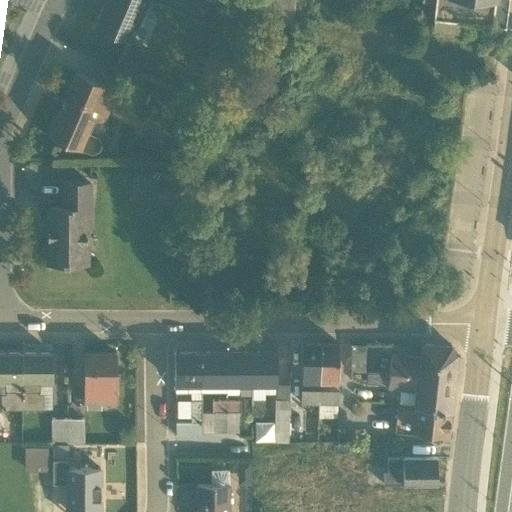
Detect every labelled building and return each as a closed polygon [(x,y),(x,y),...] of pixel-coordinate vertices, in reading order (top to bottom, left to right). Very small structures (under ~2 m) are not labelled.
[(148,0),(104,0),(93,27),(130,43),(120,65),(139,73),(148,50),(131,42),(148,0)] [(202,18),(209,0),(207,0),(164,0),(164,2),(202,18)] [(293,0),(246,0),(244,18),(291,24),(293,0)] [(504,26),(506,0),(421,0),(419,16),(433,17),(431,31),(462,35),(463,21),(504,26)] [(117,91),(76,73),(56,118),(54,117),(46,136),(81,151),(81,150),(89,154),(91,154),(92,154),(93,154),(95,153),(96,152),(98,151),(99,149),(99,148),(100,146),(100,145),(100,143),(99,141),(99,140),(98,139),(97,137),(88,134),(95,119),(103,123),(117,91)] [(168,102),(167,102),(165,102),(164,103),(163,103),(162,104),(161,105),(160,106),(160,107),(159,109),(159,110),(160,111),(160,112),(161,114),(161,115),(162,115),(163,116),(164,117),(166,117),(167,117),(169,116),(170,116),(171,115),(173,114),(173,113),(174,111),(174,109),(174,108),(173,106),(172,105),(171,104),(170,103),(168,102)] [(63,208),(47,208),(46,263),(86,263),(87,241),(85,241),(85,233),(89,233),(89,231),(92,231),(92,183),(63,183),(63,208)] [(300,402),(317,403),(320,344),(302,343),(300,402)] [(391,353),(388,372),(452,378),(456,352),(450,345),(421,343),(420,356),(391,353)] [(337,345),(320,344),(317,403),(317,417),(336,417),(337,345)] [(362,344),(349,344),(350,370),(362,369),(362,344)] [(201,392),(225,393),(224,351),(200,352),(201,392)] [(239,395),(250,396),(251,352),(224,351),(225,393),(239,392),(239,395)] [(0,412),(1,412),(1,409),(20,409),(21,353),(0,352),(0,412)] [(201,436),(201,392),(200,352),(174,352),(175,392),(189,392),(190,421),(175,422),(175,436),(201,436)] [(288,384),(276,384),(276,352),(251,352),(250,396),(250,414),(264,414),(264,394),(273,394),(273,422),(253,422),(253,442),(288,442),(288,384)] [(51,353),(21,353),(20,409),(51,409),(51,353)] [(114,353),(84,353),(84,404),(85,404),(85,410),(101,410),(101,403),(115,402),(114,353)] [(449,409),(452,378),(388,372),(365,371),(366,384),(387,385),(387,389),(399,390),(398,404),(449,409)] [(209,397),(208,432),(247,433),(248,398),(209,397)] [(173,398),(174,415),(187,414),(187,398),(173,398)] [(449,409),(398,404),(394,431),(413,433),(413,429),(447,433),(449,409)] [(67,444),(67,419),(50,418),(51,444),(67,444)] [(83,419),(67,419),(67,444),(83,444),(83,419)] [(436,483),(435,457),(386,456),(386,472),(381,473),(382,484),(436,483)] [(68,460),(51,460),(51,485),(65,485),(65,511),(99,511),(99,468),(68,468),(68,460)] [(210,485),(195,485),(194,511),(227,511),(228,471),(210,471),(210,485)]
